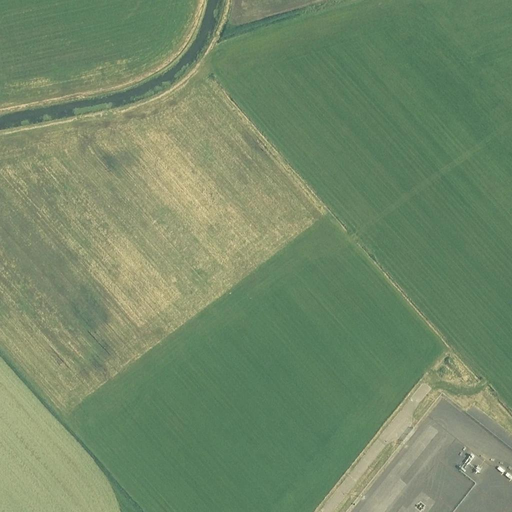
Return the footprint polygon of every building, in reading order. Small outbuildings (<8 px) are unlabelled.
[(470,430),(480,436),(490,417),(474,408),(467,420),(473,424),(470,430)] [(493,442),(487,449),(499,458),(504,451),(493,442)] [(393,445),(389,451),(394,455),(398,449),(393,445)] [(459,465),(464,469),(473,458),(468,454),(459,465)] [(399,460),(361,511),(377,511),(410,467),(399,460)] [(447,489),(469,506),(479,492),(459,477),(456,481),(454,480),(447,489)] [(511,494),(511,487),(505,482),(502,487),(511,494)] [(416,508),(421,511),(426,511),(430,508),(421,501),(416,508)]
